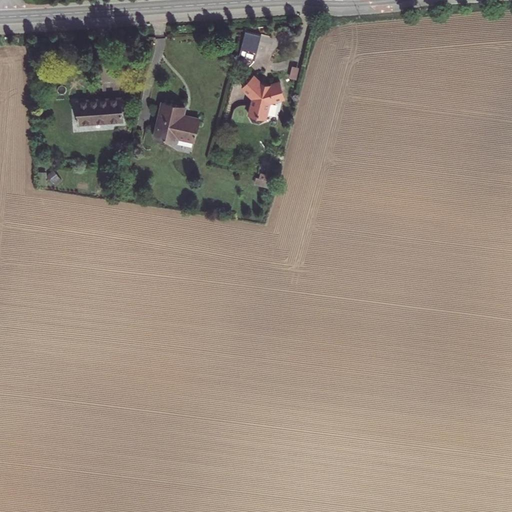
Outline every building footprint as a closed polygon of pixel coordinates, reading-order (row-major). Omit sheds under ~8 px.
[(255,60),(249,55),(241,64),(246,69),(255,60)] [(253,75),(241,87),(253,98),(249,115),(252,121),(259,123),(265,119),(269,102),(285,97),(280,81),(271,84),(260,82),(253,75)] [(121,98),(77,101),(78,124),(123,120),(121,98)] [(177,137),(194,141),(199,119),(188,116),(188,119),(182,117),(183,115),(185,106),(163,101),(154,136),(176,141),(177,137)] [(257,177),(256,183),(267,186),(269,180),(265,179),(260,178),(257,177)]
